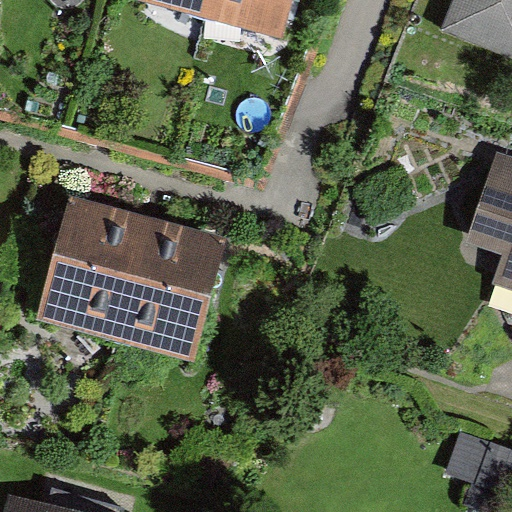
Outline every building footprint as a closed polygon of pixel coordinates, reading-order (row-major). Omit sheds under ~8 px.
[(207,0),(121,0),(121,2),(202,22),(207,0)] [(288,0),(207,0),(202,22),(277,42),(288,0)] [(511,0),(460,0),(445,38),(511,63),(511,0)] [(511,164),(501,161),(467,260),(504,272),(498,289),(511,293),(511,164)] [(141,228),(61,204),(26,325),(107,348),(141,228)] [(220,250),(141,228),(107,348),(185,371),(220,250)] [(510,485),(511,476),(511,448),(467,438),(459,473),(510,485)] [(45,511),(12,502),(8,511),(45,511)]
